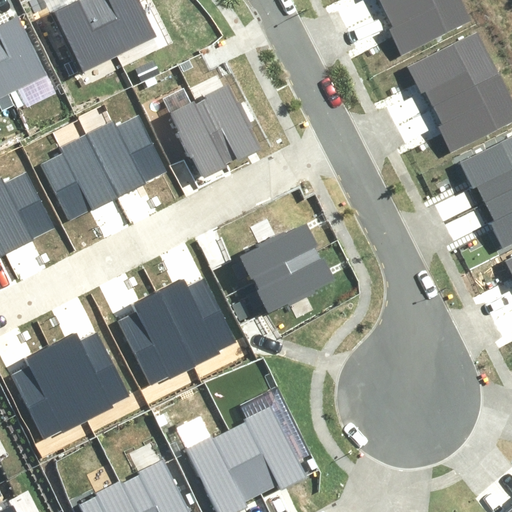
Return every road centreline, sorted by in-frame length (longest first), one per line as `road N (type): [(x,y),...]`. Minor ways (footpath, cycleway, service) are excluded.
road 1 (residential): [(0,300),(334,130)]
road 2 (residential): [(334,130),(407,292),(410,382)]
road 3 (residential): [(261,0),(334,130)]
road 4 (residential): [(367,511),(410,382)]
